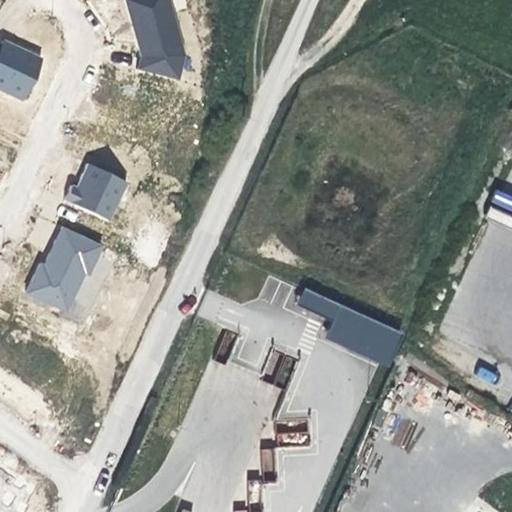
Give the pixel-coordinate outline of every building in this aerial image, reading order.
[(137,69),(177,79),(183,54),(167,0),(125,0),(141,55),(137,69)] [(0,93),(19,102),(39,62),(0,43),(0,93)] [(71,185),(64,200),(108,221),(127,182),(87,164),(76,187),(71,185)] [(87,274),(101,245),(62,226),(43,265),(39,263),(26,291),(65,310),(83,272),(87,274)] [(302,291),(297,304),(332,318),(324,341),(389,366),(404,329),(302,291)] [(273,472),(274,449),(262,449),(261,471),(273,472)] [(28,511),(40,488),(0,459),(0,511),(28,511)]
